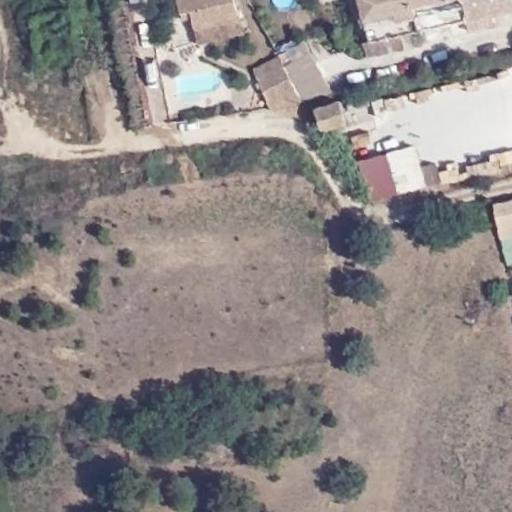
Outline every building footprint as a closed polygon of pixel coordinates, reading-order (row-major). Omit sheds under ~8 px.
[(174,0),(179,24),(190,23),(196,41),(240,31),(230,0),(174,0)] [(511,0),(363,0),(371,34),(413,25),(511,1),(511,0)] [(417,40),(413,25),(371,34),(358,38),(362,53),(417,40)] [(299,96),(328,89),(305,48),(279,60),(299,96)] [(273,110),(299,96),(279,60),(275,52),(249,66),(273,110)] [(344,102),(312,109),(317,129),(349,120),(344,102)] [(420,163),(418,140),(387,142),(391,189),(439,185),(438,162),(420,163)] [(439,163),(442,181),(460,178),(457,160),(439,163)] [(511,200),(496,204),(503,239),(511,236),(511,200)]
